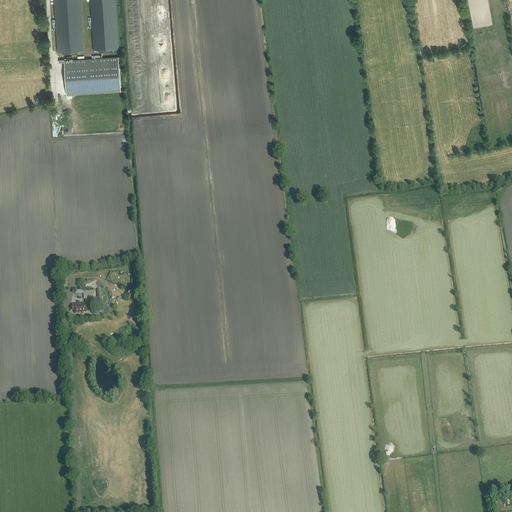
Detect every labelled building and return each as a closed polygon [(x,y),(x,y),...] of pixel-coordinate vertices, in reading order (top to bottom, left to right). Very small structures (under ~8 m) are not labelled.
[(53,0),(57,52),(64,52),(64,54),(78,53),(78,51),(84,51),(81,0),(53,0)] [(86,0),(91,50),(97,49),(97,51),(111,50),(111,48),(117,48),(112,0),(86,0)] [(64,59),(59,60),(59,63),(64,62),(66,95),(120,91),(118,57),(64,61),(64,59)] [(60,288),(68,288),(68,271),(60,271),(60,288)] [(83,290),(75,290),(75,294),(83,294),(84,299),(85,299),(86,303),(72,304),(72,310),(74,310),(74,313),(87,312),(90,312),(90,306),(95,305),(94,290),(83,291),(83,290)]
